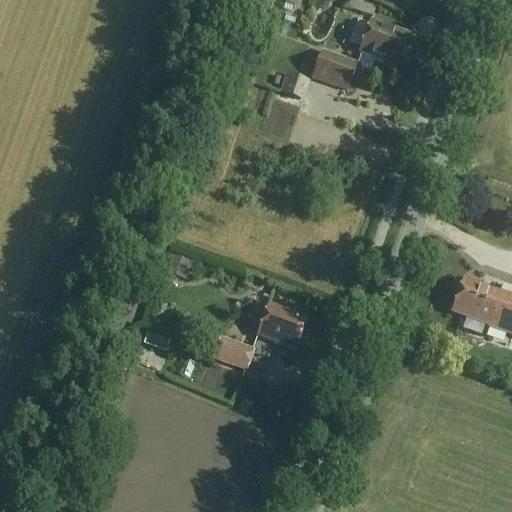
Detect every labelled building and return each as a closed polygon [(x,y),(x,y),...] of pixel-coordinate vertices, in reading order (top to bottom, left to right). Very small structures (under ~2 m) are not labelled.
[(348,0),(344,0),(342,8),(351,12),(355,2),(348,0)] [(373,18),(375,10),(361,5),(358,12),(373,18)] [(358,22),(349,46),(361,50),(359,55),(361,56),(359,62),(362,69),(370,72),(374,61),(398,69),(409,38),(370,24),(369,26),(358,22)] [(348,92),(357,64),(320,52),(311,80),(348,92)] [(302,103),(309,83),(285,75),(278,94),(302,103)] [(316,82),(312,91),(349,105),(352,97),(316,82)] [(186,282),(192,265),(170,257),(164,274),(186,282)] [(511,299),(501,295),(500,296),(463,283),(452,315),(489,328),(488,330),(511,338),(511,299)] [(296,353),(307,321),(268,307),(257,339),(296,353)] [(165,355),(170,344),(149,336),(144,347),(165,355)] [(246,373),(254,350),(220,337),(212,360),(246,373)]
